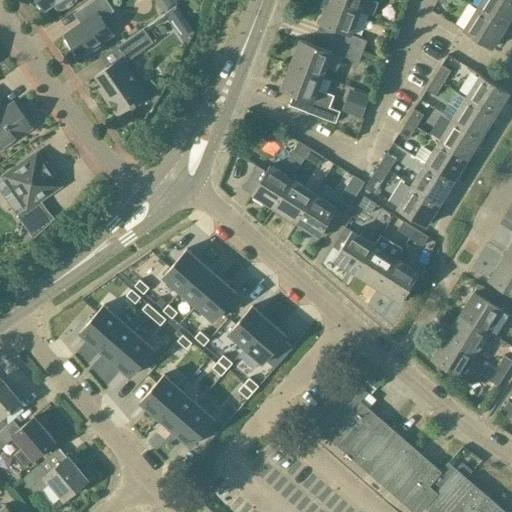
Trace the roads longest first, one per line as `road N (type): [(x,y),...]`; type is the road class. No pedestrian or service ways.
road 1 (residential): [(511,453),(469,427),(233,221),(174,182)]
road 2 (residential): [(227,88),(363,168),(429,0)]
road 3 (residential): [(156,200),(88,142),(0,14)]
road 4 (residential): [(145,482),(8,314)]
road 5 (tertiary): [(8,314),(156,200)]
